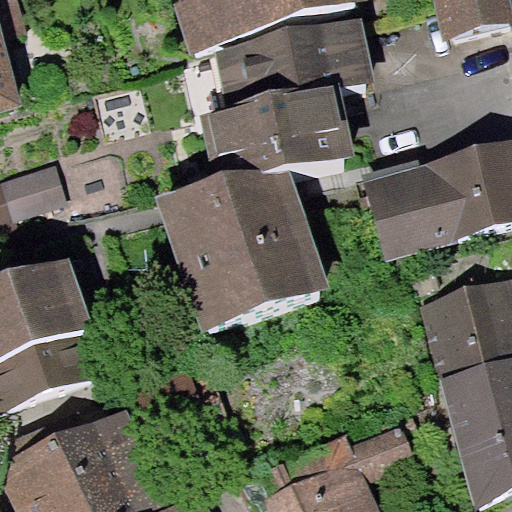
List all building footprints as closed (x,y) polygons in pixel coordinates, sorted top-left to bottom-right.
[(198,0),(180,5),(198,66),(224,59),(361,19),(377,14),(372,0),(198,0)] [(433,0),(442,40),(511,25),(511,4),(511,0),(433,0)] [(213,111),(224,161),(349,144),(343,86),(371,81),(361,19),(224,59),(236,102),(213,111)] [(0,141),(39,133),(23,21),(0,30),(0,141)] [(156,198),(200,329),(328,287),(284,156),(156,198)] [(511,162),(392,196),(413,271),(511,243),(511,162)] [(511,283),(511,279),(418,306),(476,511),(477,511),(511,493),(511,283)] [(98,283),(0,308),(0,430),(127,397),(98,283)] [(128,406),(0,457),(0,466),(18,511),(142,511),(169,502),(128,406)] [(449,511),(411,426),(274,486),(285,511),(449,511)] [(169,502),(142,511),(211,511),(200,491),(169,502)]
